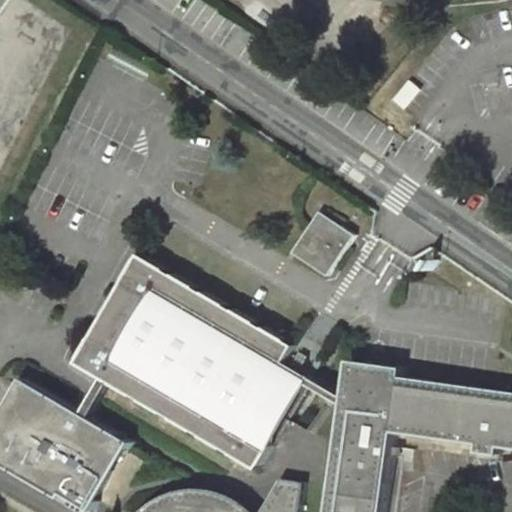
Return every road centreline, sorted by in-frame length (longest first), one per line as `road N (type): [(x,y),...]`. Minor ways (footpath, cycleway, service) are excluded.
road 1 (unknown): [(419,202),(345,304),(168,208),(136,207),(127,219),(61,346),(65,371),(264,489)]
road 2 (unclassified): [(119,0),(511,265)]
